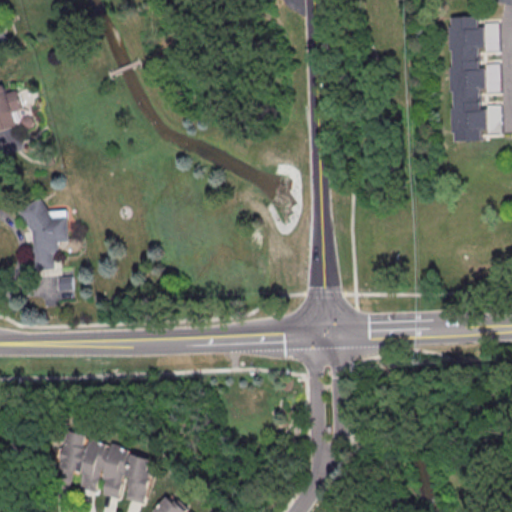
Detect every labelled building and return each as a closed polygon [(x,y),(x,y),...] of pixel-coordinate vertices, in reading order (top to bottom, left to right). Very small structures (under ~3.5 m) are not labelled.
[(452,26),(448,26),(449,51),(452,51),(453,67),(450,67),(451,92),(454,92),(454,109),(452,109),(453,134),(455,134),(455,142),(481,141),(481,130),(487,130),(486,109),(480,110),(479,89),(486,89),(485,68),(479,68),(478,48),(484,48),(483,27),(477,27),(477,17),(451,18),(452,26)] [(0,84),(0,133),(31,124),(20,87),(9,90),(6,83),(0,84)] [(32,269),(56,268),(56,242),(69,242),(68,209),(46,210),(46,201),(30,202),(32,269)] [(63,279),(64,288),(72,288),(72,279),(63,279)] [(81,487),(124,498),(146,503),(158,453),(69,432),(61,467),(84,473),(81,487)] [(187,511),(190,510),(172,493),(154,511),(187,511)]
